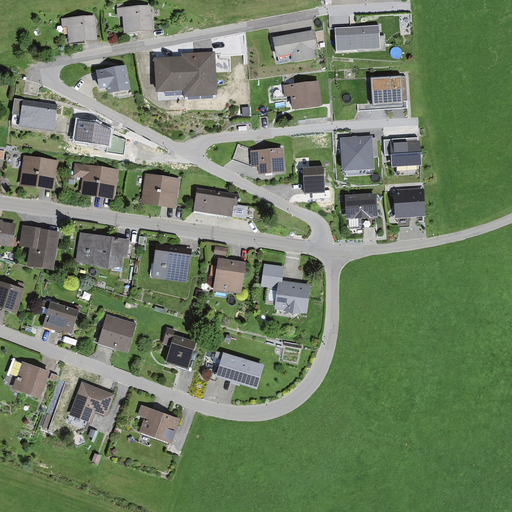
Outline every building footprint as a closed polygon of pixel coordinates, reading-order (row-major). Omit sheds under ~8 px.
[(151,5),(116,8),(117,17),(123,17),(124,33),(153,30),(151,5)] [(69,43),(97,40),(95,16),(61,19),(62,27),(67,27),(69,43)] [(379,25),(335,27),(337,53),(386,51),(385,35),(379,35),(379,25)] [(315,29),(272,37),(276,58),(291,55),(292,63),(315,59),(313,50),(318,49),(315,29)] [(181,57),(154,59),(156,92),(183,90),(184,97),(217,95),(215,51),(181,53),(181,57)] [(130,90),(125,65),(96,71),(100,89),(107,87),(108,95),(130,90)] [(406,76),(371,78),(371,79),(373,107),(403,104),(403,101),(407,100),(406,76)] [(319,81),(283,85),(285,97),(291,96),(293,109),(321,106),(319,81)] [(57,106),(14,99),(12,114),(21,116),(19,126),(53,131),(57,106)] [(259,104),(260,118),(268,117),(267,103),(259,104)] [(249,107),(242,108),(242,117),(250,116),(249,107)] [(94,121),(76,118),(73,143),(109,147),(111,134),(112,129),(94,121)] [(126,141),(111,134),(109,147),(108,153),(124,155),(126,141)] [(376,138),(341,139),(342,170),(374,169),(373,155),(377,155),(376,138)] [(419,138),(384,140),(385,154),(391,154),(392,165),(421,163),(419,138)] [(232,160),(251,167),(250,151),(250,149),(238,144),(232,160)] [(284,149),(250,151),(251,167),(258,167),(259,174),(285,172),(284,149)] [(58,161),(24,156),(19,186),(54,191),(58,161)] [(120,170),(75,163),(73,176),(84,178),(81,194),(116,199),(120,170)] [(324,167),(303,168),(304,194),(313,194),(325,193),(324,167)] [(180,179),(145,174),(141,204),(176,209),(180,179)] [(239,195),(197,188),(194,211),(231,217),(233,205),(237,205),(239,195)] [(424,188),(394,190),(395,219),(398,219),(399,227),(410,227),(409,218),(426,217),(424,188)] [(377,194),(345,195),(346,220),(349,219),(349,229),(379,228),(377,194)] [(256,208),(237,205),(233,205),(231,217),(254,220),(256,208)] [(0,244),(12,247),(15,225),(2,223),(3,220),(0,219),(0,244)] [(60,233),(23,226),(19,246),(30,248),(27,265),(54,269),(60,233)] [(130,240),(80,233),(75,263),(108,269),(122,267),(124,258),(127,257),(130,240)] [(192,249),(156,244),(151,278),(187,283),(192,249)] [(227,248),(215,246),(214,254),(226,256),(227,248)] [(246,263),(219,259),(213,292),(227,294),(227,292),(241,294),(246,263)] [(277,289),(278,281),(280,267),(264,264),(260,286),(277,289)] [(310,286),(278,281),(277,289),(274,309),(283,310),(293,314),(303,313),(306,314),(310,286)] [(24,289),(0,282),(0,308),(16,313),(24,289)] [(78,311),(43,300),(41,306),(49,308),(43,327),(61,333),(62,331),(71,333),(78,311)] [(137,324),(106,314),(97,344),(128,353),(137,324)] [(176,331),(168,328),(163,344),(170,346),(165,362),(188,370),(197,342),(174,335),(176,331)] [(215,381),(216,377),(223,354),(215,352),(207,379),(215,381)] [(264,365),(223,353),(223,354),(216,377),(257,389),(264,365)] [(49,372),(15,360),(10,374),(17,377),(13,389),(40,398),(49,372)] [(115,394),(81,382),(69,415),(91,423),(95,413),(107,417),(115,394)] [(179,420),(141,406),(137,416),(144,419),(139,432),(171,443),(179,420)] [(95,453),(92,462),(98,464),(101,456),(95,453)]
